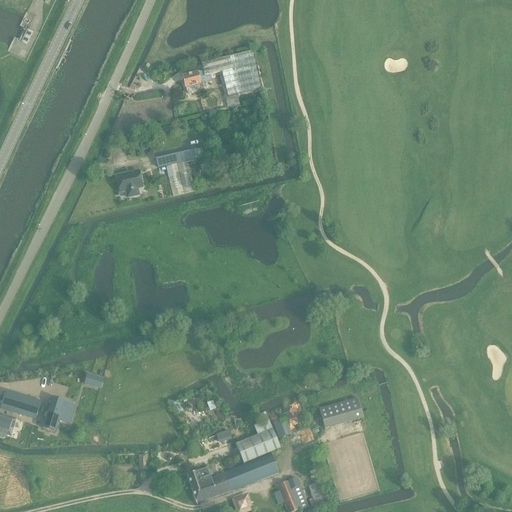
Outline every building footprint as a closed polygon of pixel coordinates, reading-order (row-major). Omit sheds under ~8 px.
[(198,73),(182,77),(185,89),(186,89),(187,92),(186,92),(187,94),(189,95),(195,94),(195,93),(199,92),(199,93),(201,92),(203,90),(201,84),(211,82),(210,75),(219,73),(220,80),(221,86),(223,92),(224,99),(227,110),(239,107),(237,96),(260,91),(257,78),(255,72),(254,65),(253,59),(251,53),(201,65),(202,71),(198,72),(198,73)] [(187,162),(206,158),(204,149),(156,160),(158,169),(166,167),(173,198),(184,195),(194,193),(187,162)] [(116,177),(120,193),(125,192),(126,198),(137,196),(136,189),(141,188),(138,172),(116,177)] [(92,380),(89,387),(97,390),(100,382),(92,380)] [(34,420),(40,402),(6,391),(0,408),(34,420)] [(358,397),(319,408),(325,428),(364,417),(358,397)] [(52,398),(42,429),(55,433),(58,421),(70,425),(75,411),(63,407),(65,402),(52,398)] [(258,435),(234,445),(242,465),(279,449),(271,430),(267,421),(264,412),(255,416),(258,425),(254,426),(258,435)] [(0,438),(2,439),(5,438),(5,436),(10,438),(16,421),(0,415),(0,438)] [(278,439),(290,434),(285,419),(272,424),(278,439)] [(218,444),(232,440),(229,432),(216,437),(218,444)] [(138,456),(139,471),(148,470),(147,455),(138,456)] [(196,472),(186,475),(196,504),(277,475),(270,455),(240,467),(210,479),(206,469),(197,472),(196,472)] [(233,461),(229,459),(225,461),(224,465),(225,469),(229,470),(233,469),(235,465),(233,461)] [(287,511),(296,511),(299,511),(308,508),(300,486),(298,487),(295,479),(277,486),(280,491),(273,494),(278,506),(284,503),(287,511)] [(309,487),(313,499),(309,500),(311,507),(315,506),(316,507),(326,504),(319,484),(309,487)] [(236,511),(247,511),(255,509),(248,494),(232,500),(236,511)]
